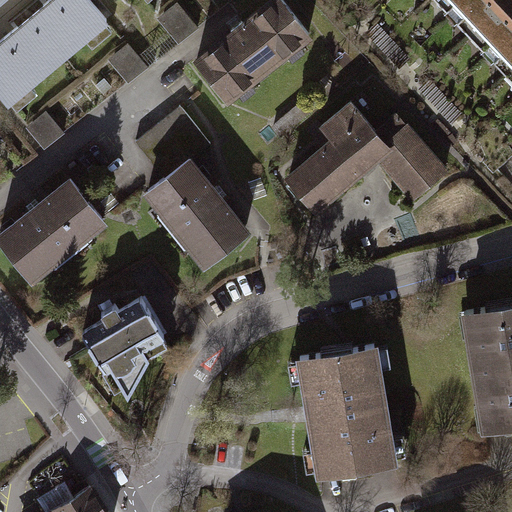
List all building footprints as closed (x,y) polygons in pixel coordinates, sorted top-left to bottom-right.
[(35,0),(0,30),(0,98),(4,104),(103,19),(86,0),(35,0)] [(289,0),(268,0),(198,56),(230,97),(314,31),(289,0)] [(511,0),(443,0),(511,72),(511,0)] [(180,45),(201,29),(180,2),(160,18),(180,45)] [(130,43),(111,59),(131,84),(150,68),(130,43)] [(333,140),(288,177),(315,208),(361,169),(367,175),(383,161),(414,196),(446,169),(397,113),(377,131),(351,100),(321,126),(333,140)] [(47,150),(67,135),(49,112),(29,127),(47,150)] [(191,152),(143,188),(201,264),(249,228),(191,152)] [(70,172),(0,225),(0,240),(28,278),(106,218),(70,172)] [(146,300),(85,337),(110,378),(171,342),(146,300)] [(511,300),(465,308),(486,446),(511,441),(511,300)] [(380,335),(299,348),(318,468),(399,455),(380,335)] [(107,511),(91,484),(43,511),(107,511)]
